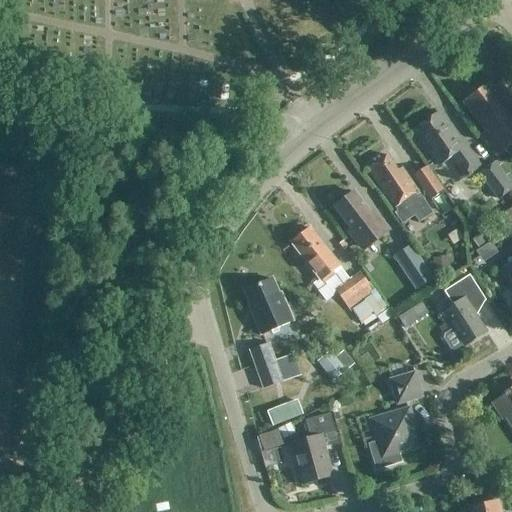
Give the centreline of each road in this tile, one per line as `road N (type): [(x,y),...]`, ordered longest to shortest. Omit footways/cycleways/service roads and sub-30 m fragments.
road 1 (tertiary): [(195,282),(243,199),(271,168),(490,1)]
road 2 (residential): [(343,511),(441,482),(453,459),(445,419),(450,392),(511,351)]
road 3 (tertiary): [(71,511),(109,457),(195,282)]
road 4 (residential): [(195,282),(263,511)]
